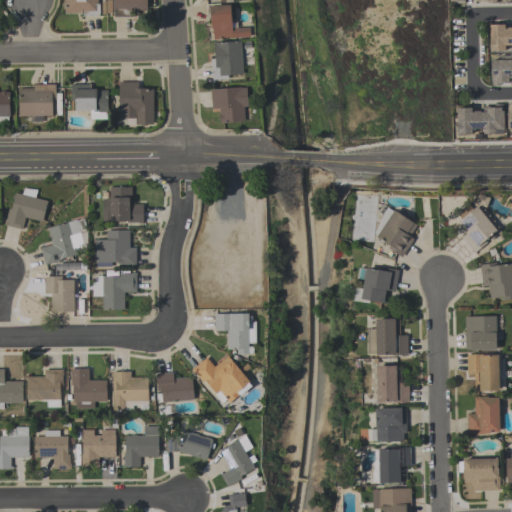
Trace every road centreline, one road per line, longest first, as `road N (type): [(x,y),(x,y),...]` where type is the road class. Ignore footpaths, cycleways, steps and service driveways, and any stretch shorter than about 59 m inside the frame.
road 1 (residential): [(167,336),(183,153),(172,0)]
road 2 (tertiary): [(0,157),(286,159)]
road 3 (residential): [(436,283),(440,511)]
road 4 (tertiary): [(322,162),(511,167)]
road 5 (residential): [(0,502),(185,497)]
road 6 (residential): [(177,52),(0,56)]
road 7 (residential): [(0,338),(167,336)]
